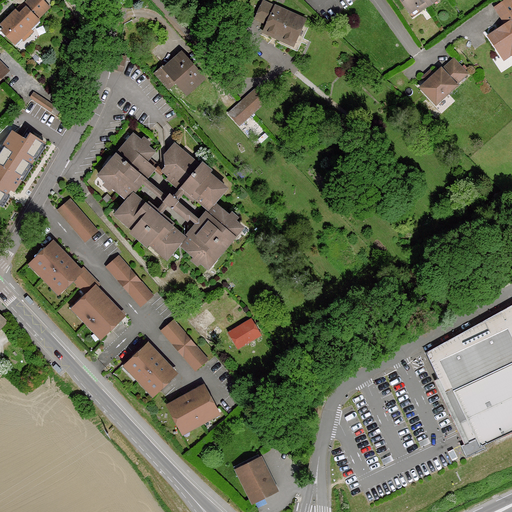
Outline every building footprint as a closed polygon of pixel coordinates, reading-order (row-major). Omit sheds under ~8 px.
[(1,24),(4,28),(8,32),(6,35),(13,43),(20,37),(29,28),(37,20),(36,19),(48,7),(40,0),(27,0),(22,6),(25,8),(21,12),(18,8),(1,24)] [(402,0),(410,11),(418,6),(420,9),(434,0),(402,0)] [(489,36),(501,53),(509,48),(511,48),(511,3),(509,0),(507,0),(496,8),(505,20),(507,19),(510,22),(489,36)] [(267,30),(295,42),(305,20),(264,2),(257,19),(270,24),(267,30)] [(40,23),(37,20),(29,28),(32,31),(40,23)] [(23,40),(20,37),(13,43),(16,46),(23,40)] [(511,48),(509,48),(501,53),(504,58),(511,52),(511,48)] [(179,83),(187,93),(203,79),(182,55),(166,69),(164,66),(157,73),(171,89),(179,83)] [(441,70),(434,76),(429,81),(422,87),(436,102),(455,85),(454,84),(466,73),(454,60),(442,71),(441,70)] [(425,77),(429,81),(434,76),(430,72),(425,77)] [(252,115),(267,101),(257,90),(242,103),(252,115)] [(48,100),(42,95),(39,100),(45,104),(48,100)] [(252,115),(242,103),(231,113),(240,124),(252,115)] [(0,212),(46,141),(29,130),(26,135),(14,127),(0,148),(0,212)] [(143,176),(154,163),(148,158),(153,152),(134,135),(128,142),(130,143),(130,149),(126,153),(122,150),(112,161),(117,165),(112,170),(107,170),(106,169),(100,175),(125,196),(139,181),(143,176)] [(128,142),(122,150),(126,153),(130,149),(130,143),(128,142)] [(185,154),(175,146),(171,151),(180,159),(185,154)] [(187,191),(209,209),(221,194),(211,186),(216,180),(185,154),(180,159),(171,151),(166,157),(167,169),(165,172),(182,187),(187,191)] [(112,161),(106,169),(107,170),(112,170),(117,165),(112,161)] [(169,197),(143,176),(139,181),(164,202),(165,201),(166,201),(169,197)] [(221,194),(226,188),(216,180),(211,186),(221,194)] [(178,201),(187,191),(182,187),(173,197),(178,201)] [(155,212),(134,195),(121,209),(132,218),(126,223),(157,250),(162,244),(172,253),(185,238),(160,217),(155,212)] [(173,197),(171,195),(169,197),(166,201),(170,206),(173,208),(178,201),(173,197)] [(78,208),(72,199),(60,209),(62,211),(67,207),(72,213),(78,208)] [(164,202),(155,212),(160,217),(170,206),(166,201),(165,201),(164,202)] [(203,222),(178,201),(173,208),(172,208),(197,229),(203,222)] [(237,235),(243,228),(217,206),(203,222),(197,229),(183,246),(209,268),(214,262),(212,260),(212,254),(216,250),(220,254),(230,242),(225,238),(230,233),(234,233),(237,235)] [(72,213),(67,207),(62,211),(86,240),(98,230),(78,208),(72,213)] [(121,209),(117,215),(126,223),(132,218),(121,209)] [(230,242),(237,235),(234,233),(230,233),(225,238),(230,242)] [(34,262),(39,267),(37,270),(43,276),(44,276),(49,280),(48,281),(54,288),(56,286),(62,291),(74,280),(82,272),(70,260),(58,272),(53,267),(66,255),(54,243),(34,262)] [(157,250),(167,258),(172,253),(162,244),(157,250)] [(214,262),(220,254),(216,250),(212,254),(212,260),(214,262)] [(70,260),(66,255),(53,267),(58,272),(70,260)] [(129,268),(120,257),(108,266),(118,278),(129,268)] [(143,284),(129,268),(118,278),(131,294),(143,284)] [(85,269),(82,272),(74,280),(76,282),(87,271),(85,269)] [(97,283),(87,271),(76,282),(86,293),(97,283)] [(99,285),(97,283),(86,293),(88,295),(97,287),(99,285)] [(153,296),(143,284),(131,294),(141,305),(153,296)] [(97,287),(88,295),(76,307),(81,312),(79,314),(85,321),(86,320),(91,325),(90,326),(96,333),(98,331),(104,336),(124,317),(113,304),(100,316),(95,312),(108,300),(97,287)] [(113,304),(108,300),(95,312),(100,316),(113,304)] [(231,333),(237,345),(248,339),(249,342),(261,335),(252,320),(231,333)] [(184,333),(174,321),(162,331),(172,343),(184,333)] [(444,386),(456,412),(452,414),(462,437),(454,440),(459,452),(479,443),(477,440),(511,424),(511,340),(505,324),(434,355),(447,384),(444,386)] [(197,349),(184,333),(172,343),(186,358),(197,349)] [(239,348),(249,342),(248,339),(237,345),(239,348)] [(128,364),(133,369),(131,371),(138,378),(138,377),(143,382),(142,382),(149,389),(151,387),(156,393),(176,373),(164,361),(152,373),(147,368),(160,356),(148,344),(128,364)] [(207,360),(197,349),(186,358),(195,370),(207,360)] [(164,361),(160,356),(147,368),(152,373),(164,361)] [(217,410),(203,386),(189,394),(197,409),(192,413),(183,397),(168,405),(182,430),(189,426),(190,429),(198,424),(198,423),(203,420),(204,421),(212,416),(211,414),(217,410)] [(197,409),(189,394),(183,397),(192,413),(197,409)] [(276,490),(258,454),(235,465),(253,501),(276,490)]
